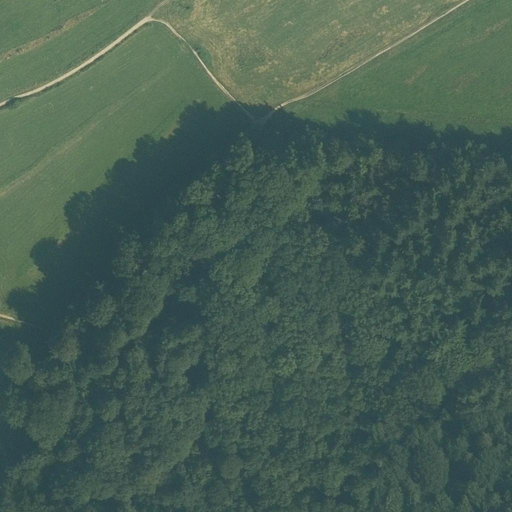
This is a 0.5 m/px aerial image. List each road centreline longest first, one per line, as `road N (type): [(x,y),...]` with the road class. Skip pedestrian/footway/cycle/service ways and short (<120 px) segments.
road 1 (track): [(262,139),(447,371)]
road 2 (track): [(99,354),(114,310),(155,245),(236,180),(262,139)]
road 3 (track): [(316,442),(364,433),(511,322)]
road 4 (track): [(168,0),(85,64),(0,105)]
road 5 (track): [(316,442),(138,469)]
road 6 (track): [(83,511),(101,450),(99,354)]
road 7 (track): [(156,11),(258,132)]
road 8 (track): [(434,511),(437,488),(427,475),(343,460),(316,442)]
road 9 (track): [(138,469),(132,413),(99,354)]
